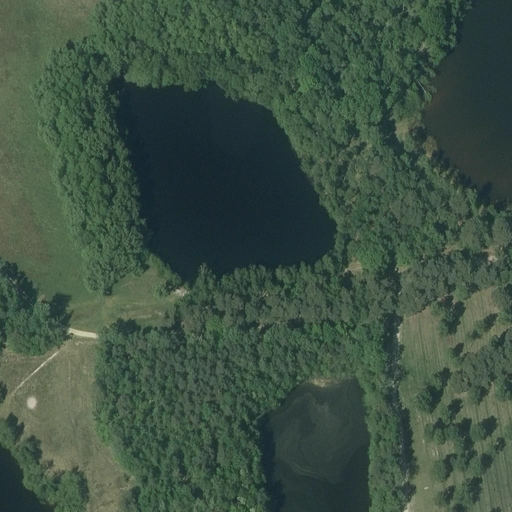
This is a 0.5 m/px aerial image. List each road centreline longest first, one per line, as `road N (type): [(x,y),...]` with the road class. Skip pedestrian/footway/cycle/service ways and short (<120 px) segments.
road 1 (track): [(390,373),(382,351),(350,334),(178,340),(73,333),(0,272)]
road 2 (track): [(390,373),(399,306),(416,278),(511,264)]
road 3 (track): [(402,511),(390,373)]
